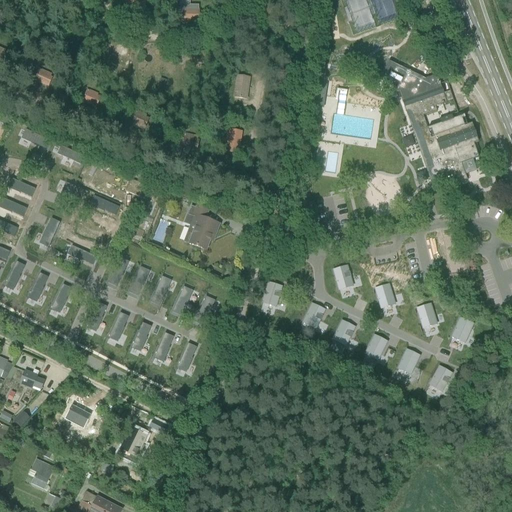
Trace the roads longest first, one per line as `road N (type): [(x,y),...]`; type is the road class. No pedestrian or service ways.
road 1 (residential): [(277,188),(240,187),(0,83)]
road 2 (unclassified): [(253,272),(431,225),(470,229)]
road 3 (unclassified): [(0,337),(193,430)]
road 4 (unclassified): [(4,158),(44,183),(19,253),(97,291)]
road 5 (residential): [(95,0),(159,39),(203,37),(246,21),(270,0)]
road 6 (unclassified): [(310,0),(277,188)]
road 7 (unknown): [(240,187),(261,61),(260,9)]
road 8 (unclassified): [(197,417),(253,272)]
road 9 (unclassified): [(197,417),(69,352)]
road 10 (primary): [(511,131),(458,0)]
